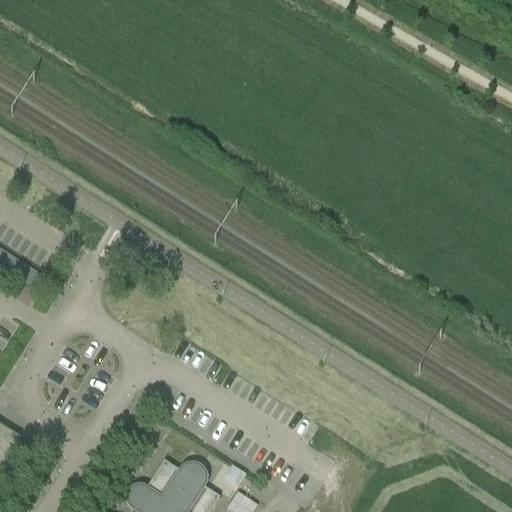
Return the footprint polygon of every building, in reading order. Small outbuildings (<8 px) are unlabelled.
[(0,253),(0,272),(37,296),(46,282),(0,253)] [(0,471),(19,441),(0,428),(0,471)] [(211,511),(219,500),(204,490),(205,487),(206,485),(206,482),(206,480),(205,477),(204,475),(202,473),(201,471),(198,469),(196,468),(194,467),(191,467),(188,468),(187,468),(184,469),(182,471),(180,473),(179,474),(163,464),(146,491),(143,490),(141,489),(139,489),(136,489),(134,490),(132,491),(126,500),(126,502),(126,504),(127,506),(128,508),(129,510),(131,511),(211,511)] [(246,478),(233,469),(225,483),(238,491),(246,478)] [(255,511),(257,509),(238,496),(227,511),(255,511)]
